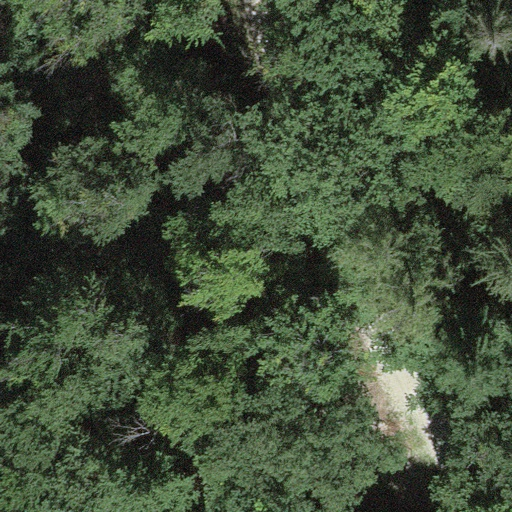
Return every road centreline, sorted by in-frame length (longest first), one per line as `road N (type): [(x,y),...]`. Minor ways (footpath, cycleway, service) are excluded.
road 1 (track): [(363,293),(259,0)]
road 2 (track): [(485,511),(363,293)]
road 3 (track): [(511,428),(494,425),(363,293)]
